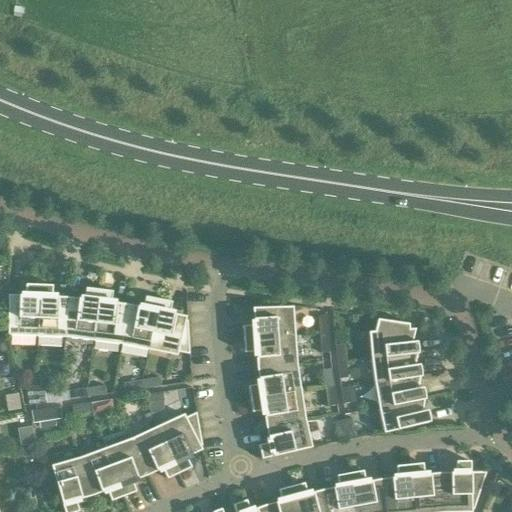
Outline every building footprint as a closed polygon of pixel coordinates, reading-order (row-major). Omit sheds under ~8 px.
[(37,338),(39,286),(26,285),(25,296),(8,296),(8,336),(37,338)] [(52,286),(39,286),(37,338),(65,339),(68,299),(66,299),(66,298),(52,298),(52,286)] [(68,299),(65,339),(93,342),(99,291),(86,289),(84,300),(70,298),(70,299),(68,299)] [(99,291),(93,342),(121,345),(127,306),(125,306),(125,305),(111,303),(112,292),(99,291)] [(127,306),(121,345),(148,351),(159,300),(146,298),(143,309),(129,306),(127,306)] [(159,300),(148,351),(177,357),(178,353),(190,355),(188,322),(186,321),(186,318),(169,314),(172,303),(159,300)] [(244,341),(295,337),(293,308),(253,309),(254,326),(243,327),(244,341)] [(320,335),(329,335),(328,317),(319,317),(320,335)] [(417,341),(413,342),(416,330),(410,330),(409,325),(378,320),(375,333),(369,333),(371,359),(409,355),(410,354),(418,353),(419,353),(419,346),(417,341)] [(329,335),(320,335),(321,354),(330,354),(329,335)] [(297,365),(295,337),(244,341),(245,354),(256,353),(257,368),(257,370),(297,365)] [(337,363),(346,362),(344,345),(335,346),(337,363)] [(418,353),(410,354),(409,355),(371,359),(374,384),(412,379),(413,378),(420,376),(422,376),(421,369),(420,364),(415,365),(418,353)] [(346,362),(337,363),(339,380),(348,379),(346,362)] [(297,365),(257,370),(257,371),(259,386),(248,387),(250,400),(301,393),(297,365)] [(326,389),(335,388),(332,370),(323,371),(326,389)] [(412,379),(374,384),(379,409),(416,402),(417,401),(424,399),(426,399),(425,392),(423,387),(419,388),(420,376),(413,378),(412,379)] [(160,379),(142,381),(143,390),(162,387),(160,379)] [(143,390),(142,381),(124,384),(125,393),(143,390)] [(43,386),(35,387),(37,406),(46,404),(43,386)] [(37,406),(35,387),(26,389),(28,407),(37,406)] [(87,389),(88,398),(106,396),(105,387),(87,389)] [(335,388),(326,389),(329,408),(337,407),(335,388)] [(343,405),(352,404),(350,388),(341,389),(343,405)] [(88,398),(87,389),(68,392),(69,401),(88,398)] [(146,405),(164,402),(163,393),(145,396),(146,405)] [(305,421),(301,393),(250,400),(252,414),(263,412),(265,426),(266,426),(266,428),(305,421)] [(424,399),(417,401),(416,402),(379,409),(384,435),(429,424),(429,422),(431,422),(429,415),(427,410),(423,411),(424,399)] [(90,404),(92,413),(92,415),(113,412),(111,401),(90,404)] [(92,413),(90,404),(72,407),(73,416),(92,413)] [(58,408),(34,412),(36,425),(37,425),(38,430),(54,428),(53,422),(60,421),(58,408)] [(184,415),(157,428),(179,474),(191,469),(186,459),(202,451),(200,448),(202,447),(196,414),(185,419),(184,415)] [(352,419),(343,421),(348,439),(357,437),(352,419)] [(305,421),(266,428),(266,430),(269,444),(259,447),(262,460),(273,458),(312,449),(305,421)] [(348,439),(343,421),(335,424),(339,442),(348,439)] [(157,428),(132,439),(145,477),(149,476),(162,470),(167,480),(179,474),(157,428)] [(102,440),(105,449),(123,498),(136,493),(132,483),(146,477),(145,477),(132,439),(128,430),(102,440)] [(123,498),(105,449),(79,459),(91,497),(93,496),(93,497),(107,492),(111,502),(123,498)] [(91,497),(79,459),(51,467),(62,506),(63,511),(78,511),(76,502),(90,498),(91,497)] [(442,475),(441,475),(442,511),(473,511),(474,511),(487,474),(487,473),(471,474),(471,462),(457,463),(457,474),(442,474),(442,475)] [(442,511),(441,475),(439,475),(439,474),(424,476),(423,465),(410,466),(414,511),(442,511)] [(384,480),(382,481),(386,511),(414,511),(410,466),(397,467),(398,478),(384,480)] [(364,472),(350,475),(357,511),(386,511),(382,481),(380,481),(380,480),(366,483),(364,472)] [(357,511),(350,475),(337,477),(339,488),(325,491),(323,491),(327,511),(357,511)] [(305,484),(292,488),(298,511),(327,511),(323,491),(322,492),(321,491),(307,495),(305,484)] [(268,506),(266,507),(267,511),(298,511),(292,488),(279,491),(282,502),(268,506)] [(267,511),(266,507),(264,507),(250,511),(247,501),(233,506),(235,511),(267,511)]
